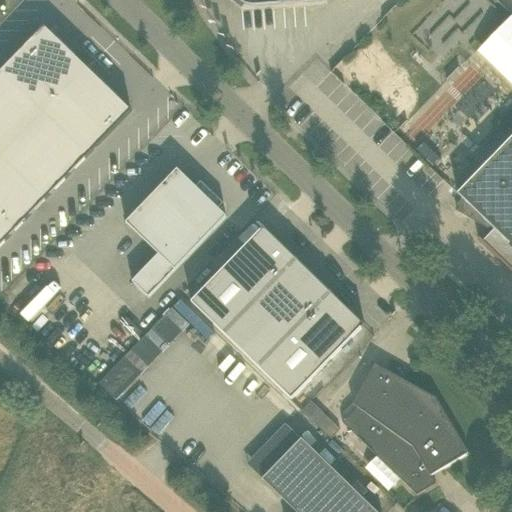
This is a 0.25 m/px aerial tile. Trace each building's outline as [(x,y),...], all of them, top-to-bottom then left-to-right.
[(229,0),(241,10),(245,5),(248,6),(250,6),(253,7),(255,7),(327,1),(327,0),(229,0)] [(477,18),(493,1),(492,0),(447,0),(416,31),(445,60),(483,24),(477,18)] [(0,73),(43,116),(88,69),(45,28),(0,73)] [(132,111),(88,69),(43,116),(87,157),(132,111)] [(43,116),(0,73),(0,112),(24,136),(43,116)] [(24,136),(0,112),(0,152),(4,156),(24,136)] [(87,157),(43,116),(24,136),(67,178),(87,157)] [(67,178),(24,136),(4,156),(47,199),(67,178)] [(511,138),(457,195),(464,202),(460,210),(488,225),(488,224),(494,230),(483,241),(480,238),(478,239),(511,272),(511,138)] [(47,199),(4,156),(0,160),(0,193),(27,219),(47,199)] [(132,282),(149,298),(227,217),(218,209),(224,204),(201,182),(195,187),(177,170),(126,224),(159,255),(132,282)] [(27,219),(0,193),(0,233),(7,240),(27,219)] [(225,335),(298,260),(297,259),(293,263),(262,232),(265,229),(264,228),(191,303),(225,335)] [(258,368),(331,293),(330,292),(327,295),(295,265),(299,261),(298,260),(225,335),(258,368)] [(332,294),(331,293),(258,368),(292,400),(365,325),(363,324),(360,327),(329,297),(332,294)] [(169,304),(98,385),(117,401),(188,321),(169,304)] [(375,365),(375,366),(353,405),(358,408),(343,423),(417,496),(437,484),(432,476),(468,454),(435,399),(375,365)] [(375,511),(301,440),(262,480),(263,481),(275,492),(295,511),(375,511)]
